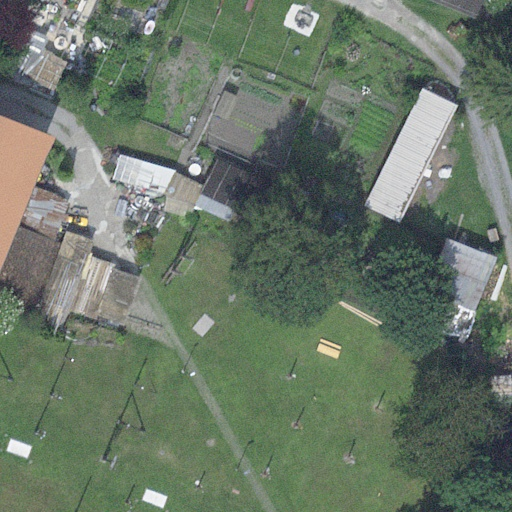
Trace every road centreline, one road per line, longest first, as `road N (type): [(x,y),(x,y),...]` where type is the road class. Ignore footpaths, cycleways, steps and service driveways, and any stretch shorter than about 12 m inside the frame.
road 1 (track): [(511,227),(459,72),(413,27),(364,0)]
road 2 (track): [(0,99),(71,138),(123,247)]
